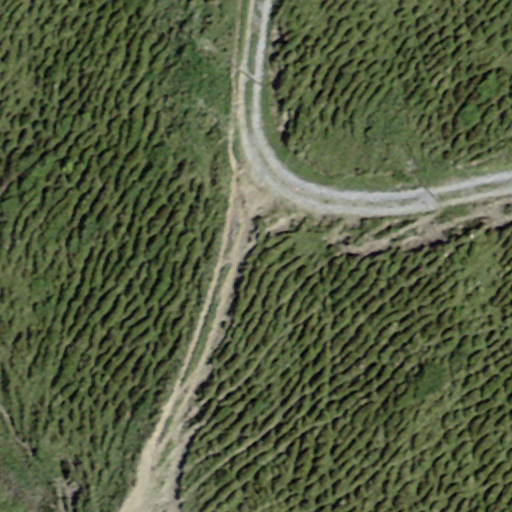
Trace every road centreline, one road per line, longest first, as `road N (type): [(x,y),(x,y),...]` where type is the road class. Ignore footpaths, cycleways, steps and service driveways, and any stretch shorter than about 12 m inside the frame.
road 1 (track): [(511,169),(383,188),(293,174),(262,148),(249,114),(257,0)]
road 2 (track): [(140,511),(262,148)]
